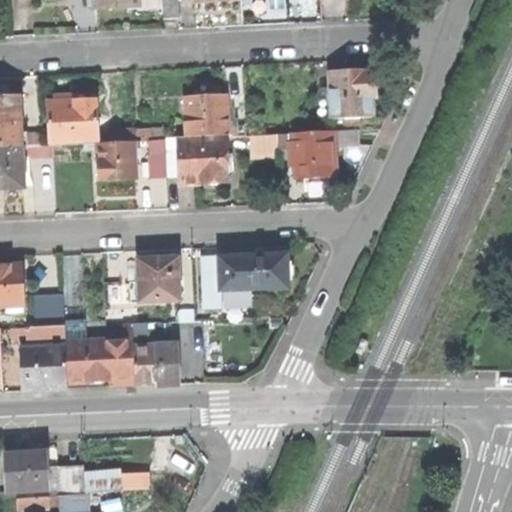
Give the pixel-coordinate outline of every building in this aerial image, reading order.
[(116,8),(138,7),(138,0),(95,0),(96,9),(116,8)] [(176,0),(163,0),(165,21),(177,20),(176,0)] [(353,74),(331,75),(332,89),(322,89),(322,100),(332,100),(333,120),(373,119),(372,98),(376,98),(375,73),(353,74)] [(0,148),(21,148),(21,134),(19,98),(0,98),(0,148)] [(226,136),(228,136),(227,99),(206,100),(187,100),(188,138),(226,136)] [(54,146),(98,145),(97,102),(85,102),(78,103),(55,104),(49,104),(51,147),(54,146)] [(109,119),(110,144),(122,144),(121,134),(121,119),(109,119)] [(233,126),(234,138),(247,137),(246,125),(233,126)] [(137,130),(137,133),(137,143),(140,143),(151,143),(150,129),(137,130)] [(360,132),(334,133),(335,147),(361,146),(360,132)] [(42,133),(21,134),(21,148),(42,147),(42,133)] [(137,133),(121,134),(122,144),(137,143),(137,133)] [(334,133),(295,135),(295,144),(290,144),(291,151),(291,168),(297,168),(297,178),(314,177),(336,176),(335,147),(334,133)] [(279,151),(291,151),(290,144),(295,144),(295,135),(279,135),(279,151)] [(227,154),(226,136),(188,138),(179,138),(179,149),(180,183),(180,186),(203,185),(228,184),(227,172),(227,154)] [(166,139),(166,142),(166,149),(179,149),(179,138),(166,139)] [(151,143),(151,155),(166,155),(166,149),(166,142),(151,143)] [(110,144),(98,145),(100,180),(119,179),(136,179),(135,149),(140,149),(140,143),(137,143),(122,144),(110,144)] [(51,147),(42,147),(21,148),(22,155),(55,154),(54,146),(51,147)] [(22,155),(21,148),(0,148),(0,189),(3,189),(23,188),(22,155)] [(167,184),(180,183),(179,149),(166,149),(166,155),(167,184)] [(153,184),(167,184),(166,155),(151,155),(153,184)] [(234,256),(236,291),(289,288),(288,254),(261,255),(234,256)] [(234,256),(222,258),(223,292),(236,291),(234,256)] [(204,259),(206,310),(223,309),(223,292),(222,258),(204,259)] [(139,261),(141,302),(180,301),(178,259),(159,260),(139,261)] [(0,306),(7,306),(7,313),(25,312),(23,266),(0,267),(0,306)] [(49,297),(34,298),(35,329),(50,328),(49,297)] [(64,297),(49,297),(50,328),(65,328),(65,323),(64,297)] [(85,322),(65,323),(65,328),(66,339),(66,343),(86,342),(85,322)] [(195,322),(171,323),(172,337),(195,336),(195,322)] [(131,325),(131,338),(172,337),(171,323),(131,325)] [(66,339),(65,328),(50,328),(35,329),(27,329),(27,341),(66,339)] [(11,341),(27,341),(27,329),(10,329),(11,341)] [(105,342),(86,342),(66,343),(66,348),(67,383),(87,383),(107,382),(106,367),(105,344),(105,342)] [(132,343),(105,344),(106,367),(113,367),(114,382),(114,388),(134,387),(132,343)] [(176,347),(134,348),(135,387),(156,386),(177,385),(176,347)] [(67,391),(67,383),(66,348),(22,350),(23,392),(47,392),(67,391)] [(8,492),(9,499),(17,499),(48,497),(57,497),(60,497),(58,468),(57,453),(47,454),(28,455),(4,456),(6,492),(8,492)] [(84,466),(58,468),(60,497),(85,495),(84,479),(84,466)] [(137,476),(84,479),(85,495),(88,495),(101,494),(138,492),(137,476)] [(149,476),(137,476),(138,492),(150,492),(149,476)] [(101,494),(88,495),(89,508),(102,508),(101,494)] [(88,495),(85,495),(60,497),(57,497),(58,510),(89,508),(88,495)] [(37,511),(49,511),(48,497),(17,499),(17,511),(37,511)]
